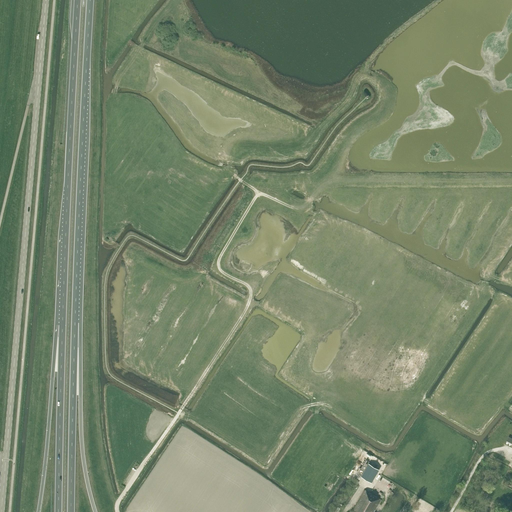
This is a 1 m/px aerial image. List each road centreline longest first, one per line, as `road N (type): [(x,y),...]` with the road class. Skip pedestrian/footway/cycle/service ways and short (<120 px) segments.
road 1 (secondary): [(0,511),(44,0)]
road 2 (trunk): [(74,322),(90,0)]
road 3 (trunk): [(77,0),(62,322)]
road 4 (track): [(234,175),(296,209),(336,180),(511,180)]
road 5 (track): [(178,413),(249,302),(249,287),(221,271),(218,260),(258,191)]
road 6 (trunk): [(95,511),(81,448),(74,322)]
road 7 (trunk): [(62,322),(38,511)]
road 8 (trunk): [(70,511),(74,322)]
road 9 (trunk): [(62,322),(58,511)]
